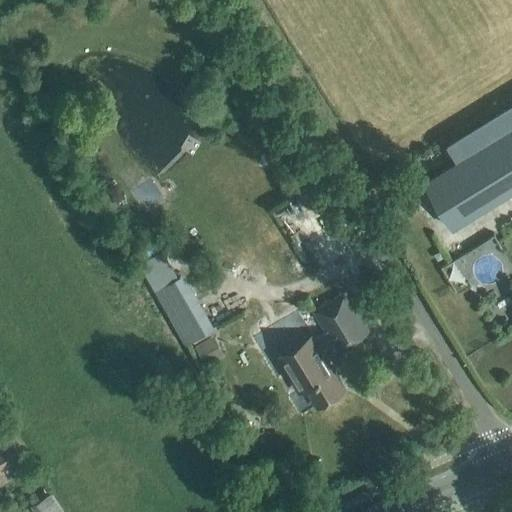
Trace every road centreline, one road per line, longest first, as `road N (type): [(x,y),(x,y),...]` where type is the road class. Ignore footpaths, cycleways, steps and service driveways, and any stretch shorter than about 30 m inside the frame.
road 1 (unclassified): [(505,457),(223,0)]
road 2 (primary): [(394,511),(505,457)]
